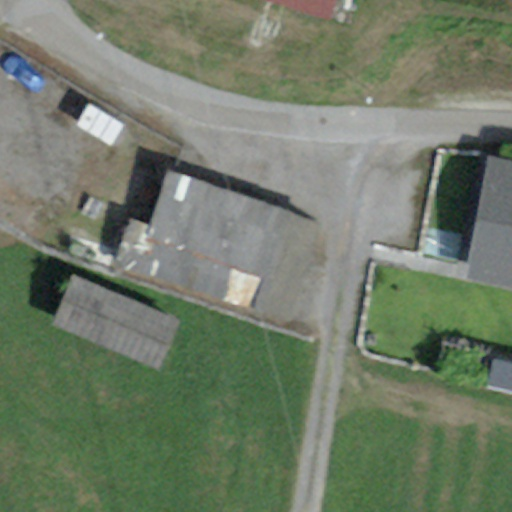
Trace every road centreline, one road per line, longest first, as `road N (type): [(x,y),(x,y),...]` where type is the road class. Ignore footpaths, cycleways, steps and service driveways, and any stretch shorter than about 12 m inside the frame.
road 1 (residential): [(6,0),(177,96),(234,114),(367,127)]
road 2 (unclassified): [(302,511),(367,127)]
road 3 (residential): [(367,127),(511,134)]
